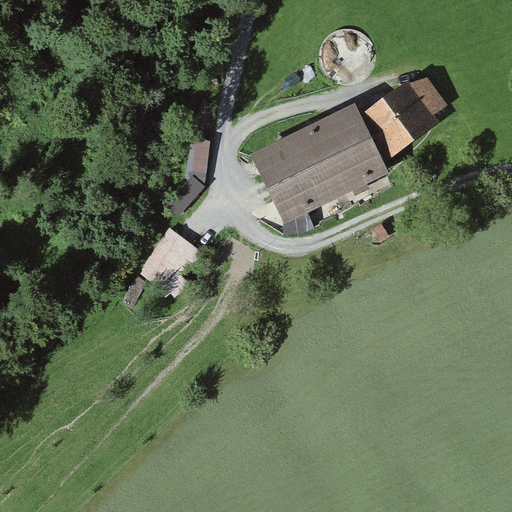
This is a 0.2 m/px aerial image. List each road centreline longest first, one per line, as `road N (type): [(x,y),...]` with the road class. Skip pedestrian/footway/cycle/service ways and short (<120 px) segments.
road 1 (track): [(255,0),(217,194),(230,216),(264,241),(303,250),(430,193),(511,170)]
road 2 (track): [(264,241),(211,331),(37,511)]
